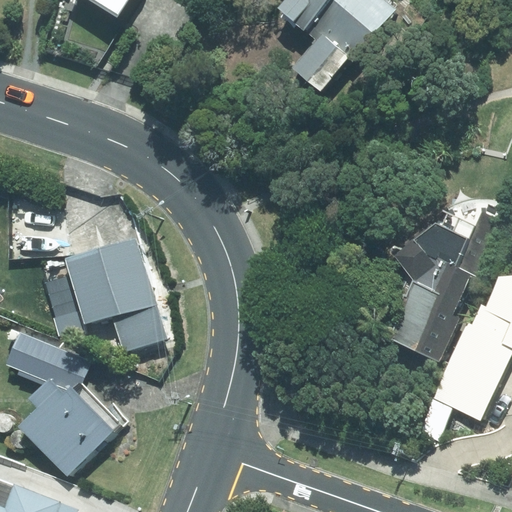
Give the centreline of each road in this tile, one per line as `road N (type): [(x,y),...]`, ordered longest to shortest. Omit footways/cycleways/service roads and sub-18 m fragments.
road 1 (secondary): [(210,450),(235,334),(235,299),(213,231),(190,197),(125,149),(0,101)]
road 2 (residential): [(380,511),(210,450)]
